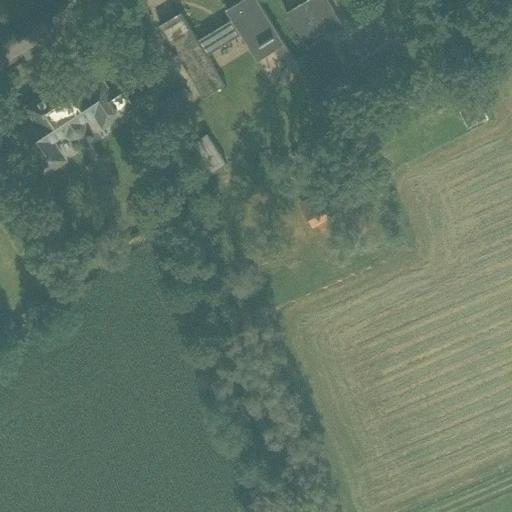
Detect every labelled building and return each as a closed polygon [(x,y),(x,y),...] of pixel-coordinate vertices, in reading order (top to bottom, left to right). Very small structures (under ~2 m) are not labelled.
[(278,33),(260,2),(258,0),(240,0),(226,9),(233,22),(199,43),(181,12),(159,25),(169,42),(201,96),(221,85),(203,55),(236,35),(246,52),(251,49),(257,59),(284,42),(278,33)] [(342,22),(328,0),(308,0),(300,5),(319,36),(342,22)] [(301,71),(315,64),(309,52),(295,60),(301,71)] [(294,60),(274,62),(277,81),(297,79),(294,60)] [(24,142),(22,143),(27,150),(43,174),(65,158),(54,140),(63,134),(65,136),(68,137),(71,138),(74,137),(77,136),(79,135),(81,132),(83,130),(84,127),(84,124),(83,121),(92,115),(100,128),(113,120),(114,122),(140,105),(123,78),(104,90),(98,80),(80,92),(70,77),(54,88),(52,86),(39,94),(41,96),(24,107),(34,122),(28,126),(34,135),(24,142)] [(313,227),(357,202),(344,178),(300,203),(313,227)]
